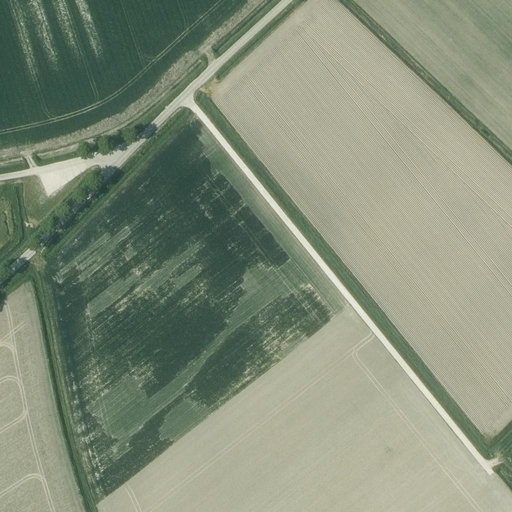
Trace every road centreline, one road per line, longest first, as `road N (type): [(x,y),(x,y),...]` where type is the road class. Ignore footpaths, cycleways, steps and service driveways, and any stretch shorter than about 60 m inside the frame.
road 1 (unknown): [(185,93),(497,474)]
road 2 (tertiary): [(133,145),(285,0)]
road 3 (tertiary): [(0,279),(133,145)]
road 4 (unclassified): [(0,177),(133,145)]
